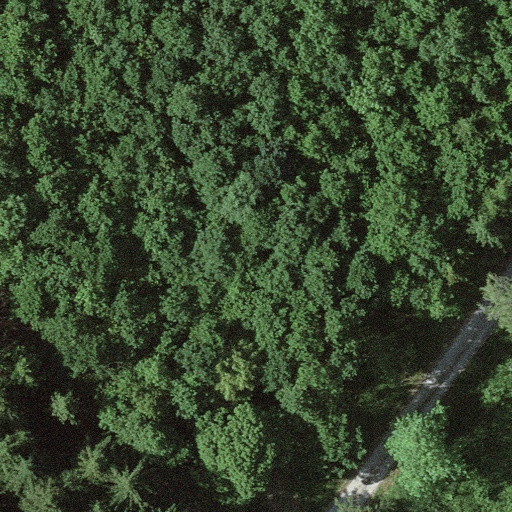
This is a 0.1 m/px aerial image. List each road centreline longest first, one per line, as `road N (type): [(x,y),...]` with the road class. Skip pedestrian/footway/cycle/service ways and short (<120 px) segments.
road 1 (track): [(511,270),(338,511)]
road 2 (track): [(181,511),(0,307)]
